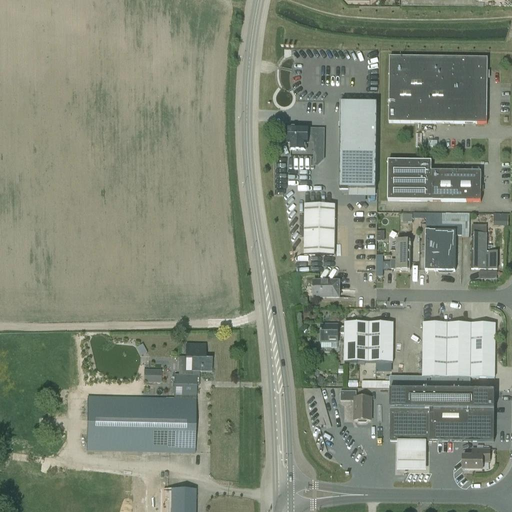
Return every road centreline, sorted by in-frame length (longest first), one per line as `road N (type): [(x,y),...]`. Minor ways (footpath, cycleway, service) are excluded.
road 1 (secondary): [(288,496),(275,316),(258,245)]
road 2 (secondary): [(258,245),(276,393),(276,496)]
road 3 (secondary): [(258,245),(245,149),(258,0)]
road 4 (unknown): [(329,184),(291,192),(294,259),(343,272),(336,197)]
road 5 (unknown): [(314,397),(327,435),(372,467),(378,400)]
road 6 (unclassified): [(511,500),(371,497)]
road 7 (unclassified): [(511,299),(378,296)]
